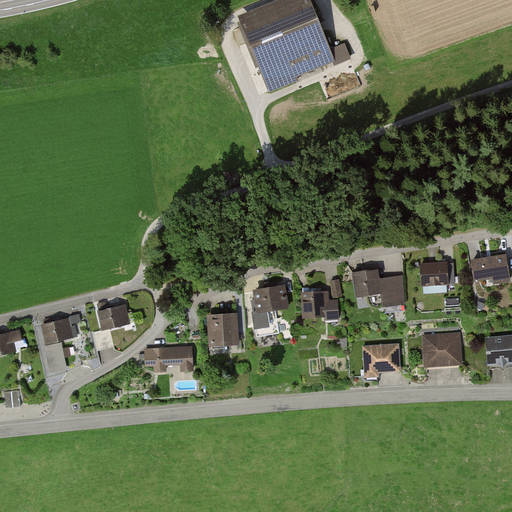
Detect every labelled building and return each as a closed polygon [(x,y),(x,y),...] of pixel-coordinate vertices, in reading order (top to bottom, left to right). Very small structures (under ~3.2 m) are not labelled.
[(313,0),(283,0),(242,17),(271,90),(339,63),(313,0)] [(511,261),(511,255),(478,260),(481,281),(497,279),(498,285),(511,282),(511,261)] [(452,264),(424,265),(424,286),(452,285),(452,264)] [(385,280),(383,270),(357,274),(361,297),(387,294),(385,280)] [(410,304),(406,277),(385,280),(387,294),(389,307),(410,304)] [(344,280),(335,281),(336,297),(346,296),(344,280)] [(174,285),(169,289),(174,295),(179,291),(174,285)] [(291,309),(287,286),(258,291),(261,314),(291,309)] [(332,292),(306,293),(308,318),(330,317),(330,320),(344,320),(343,301),(332,302),(332,292)] [(133,324),(127,305),(102,313),(107,331),(133,324)] [(84,322),(82,314),(44,325),(50,345),(80,337),(76,324),(84,322)] [(243,347),(241,315),(212,316),(214,349),(243,347)] [(23,329),(0,335),(0,358),(20,353),(18,343),(26,341),(23,329)] [(107,333),(99,336),(104,352),(112,349),(107,333)] [(466,366),(462,333),(425,336),(429,370),(466,366)] [(511,336),(491,338),(493,366),(511,364),(511,336)] [(62,344),(49,347),(56,373),(68,370),(62,344)] [(405,372),(402,344),(367,347),(369,380),(384,378),(384,374),(405,372)] [(197,372),(196,346),(149,348),(150,368),(157,367),(157,374),(170,373),(170,367),(182,366),(182,373),(197,372)] [(19,391),(4,393),(6,407),(21,405),(19,391)]
